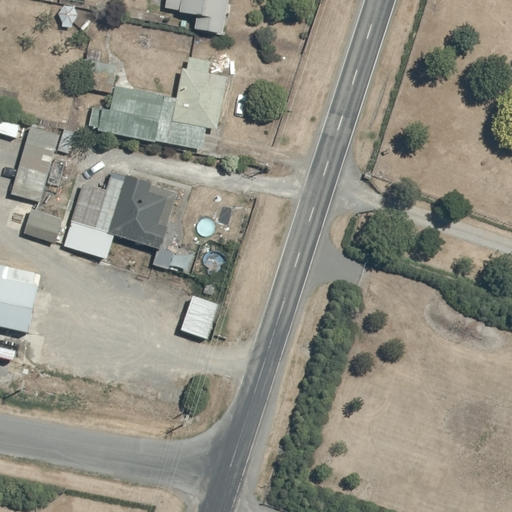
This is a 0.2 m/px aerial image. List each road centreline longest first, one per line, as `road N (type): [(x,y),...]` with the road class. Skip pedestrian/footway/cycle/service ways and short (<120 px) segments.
road 1 (unclassified): [(224,477),(379,0)]
road 2 (unclassified): [(0,432),(224,477)]
